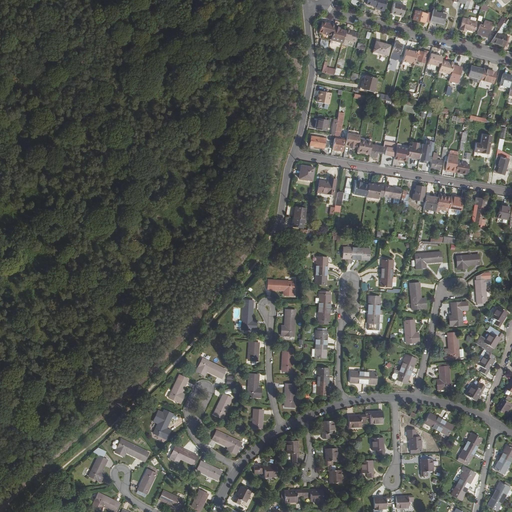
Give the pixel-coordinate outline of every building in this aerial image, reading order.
[(384,12),(386,0),(367,0),(366,5),(376,7),(378,8),(377,10),(384,12)] [(462,0),(461,3),(465,4),(464,8),(470,10),(473,0),(462,0)] [(405,6),(394,3),(392,13),(398,15),(402,16),(405,6)] [(432,13),(430,20),(443,24),(446,15),(442,14),(441,14),(435,12),(436,10),(433,10),(432,13)] [(425,22),(430,23),(430,20),(432,13),(428,12),(427,15),(415,11),(413,19),(425,23),(425,22)] [(499,29),(506,19),(502,17),(496,26),(499,29)] [(466,30),(474,32),(476,22),(462,18),(459,30),(465,32),(466,30)] [(499,29),(490,42),(506,46),(508,36),(500,34),(507,25),(506,24),(509,20),(506,18),(506,19),(499,29)] [(476,33),(479,34),(486,37),(491,23),(483,20),(481,25),(479,25),(476,33)] [(319,32),(332,36),(334,27),(335,25),(322,22),(319,32)] [(334,27),(332,36),(330,41),(342,44),(344,39),(346,30),(334,27)] [(346,30),(344,39),(356,42),(358,33),(352,32),(350,31),(351,30),(346,28),(346,30)] [(321,39),(320,46),(328,48),(330,41),(321,39)] [(381,42),(376,41),(373,51),(388,56),(390,46),(381,43),(381,42)] [(365,45),(358,43),(356,50),(363,52),(365,45)] [(394,43),(390,57),(398,59),(402,45),(394,43)] [(402,60),(402,61),(415,64),(415,61),(418,52),(406,48),(402,60)] [(418,52),(415,61),(424,63),(428,52),(424,51),(423,52),(418,51),(418,52)] [(430,54),(428,63),(440,67),(441,61),(442,60),(442,57),(430,54)] [(325,61),(322,73),(334,75),(335,70),(326,68),(328,62),(325,61)] [(440,67),(438,71),(451,74),(453,65),(454,63),(448,62),(448,63),(441,61),(440,67)] [(451,74),(449,81),(457,83),(461,67),(453,65),(451,74)] [(468,77),(480,80),(483,69),(483,68),(479,67),(479,68),(471,66),(468,77)] [(483,69),(480,80),(493,83),(495,73),(483,69)] [(500,85),(510,88),(511,85),(511,79),(511,76),(503,74),(500,85)] [(377,79),(365,76),(362,89),(373,92),(377,79)] [(330,93),(319,91),(317,102),(328,104),(330,93)] [(407,92),(404,104),(409,105),(411,97),(412,98),(413,93),(407,92)] [(337,120),(335,130),(341,131),(344,114),(338,113),(337,120)] [(327,121),(318,119),(316,129),(326,131),(327,121)] [(359,136),(347,134),(345,148),(349,148),(349,150),(357,152),(359,140),(359,136)] [(491,137),(482,135),(481,144),(476,143),(474,152),(488,154),(491,137)] [(325,139),(311,136),(309,146),(324,148),(329,148),(330,141),(325,140),(325,139)] [(334,139),(332,150),(342,152),(344,140),(334,139)] [(357,152),(369,154),(371,145),(371,142),(359,140),(357,152)] [(385,155),(394,157),(395,149),(396,143),(384,141),(383,147),(383,149),(386,150),(385,155)] [(422,144),(419,159),(419,162),(425,163),(425,161),(427,161),(428,156),(432,157),(433,153),(435,143),(431,142),(426,141),(426,144),(422,144)] [(371,145),(369,154),(369,156),(377,158),(377,153),(382,154),(383,149),(383,147),(371,145)] [(408,151),(407,157),(419,159),(420,152),(421,149),(409,147),(408,151)] [(394,157),(394,159),(406,162),(407,157),(408,151),(395,149),(394,157)] [(497,149),(493,172),(503,175),(504,171),(506,171),(507,169),(505,168),(509,155),(497,149)] [(432,157),(430,168),(440,170),(442,160),(436,159),(437,153),(433,153),(432,157)] [(445,171),(455,173),(455,172),(457,162),(458,156),(449,155),(449,157),(445,156),(445,159),(443,169),(445,170),(445,171)] [(457,162),(455,172),(462,173),(462,174),(465,175),(466,164),(457,162)] [(314,168),(301,166),(299,178),(303,179),(304,178),(312,179),(314,168)] [(328,182),(319,181),(317,192),(333,195),(336,180),(329,179),(328,182)] [(353,195),(366,197),(368,185),(362,184),(362,183),(355,182),(353,195)] [(368,185),(366,197),(378,199),(379,197),(382,198),(383,196),(384,187),(384,185),(381,185),(380,185),(380,186),(375,185),(375,184),(368,183),(368,185)] [(425,188),(416,186),(414,194),(413,194),(412,200),(417,201),(424,202),(425,196),(424,196),(425,188)] [(384,187),(383,196),(394,198),(399,199),(401,190),(395,189),(395,188),(390,187),(389,188),(384,187)] [(335,208),(334,211),(339,212),(340,206),(341,200),(348,201),(349,194),(344,193),(338,192),(337,198),(336,198),(335,208)] [(437,198),(436,209),(448,211),(449,209),(450,198),(444,197),(442,197),(442,195),(438,195),(437,198)] [(424,205),(423,209),(435,211),(436,209),(437,198),(425,196),(424,202),(424,205)] [(450,198),(449,209),(461,211),(463,199),(450,197),(450,198)] [(475,198),(471,224),(481,225),(482,219),(484,206),(485,206),(486,200),(475,198)] [(509,207),(502,206),(500,212),(498,212),(497,218),(506,219),(509,207)] [(295,207),(293,218),(304,220),(305,213),(306,209),(295,207)] [(304,223),(304,220),(293,218),(292,227),(303,228),(304,223)] [(357,248),(343,247),(343,259),(349,259),(349,257),(352,257),(352,259),(356,259),(357,248)] [(370,249),(357,248),(356,259),(361,260),(361,258),(364,258),(364,260),(370,260),(370,249)] [(415,254),(416,268),(424,268),(423,263),(426,263),(442,262),(441,252),(415,254)] [(457,256),(458,269),(465,269),(465,266),(467,265),(480,264),(479,255),(457,256)] [(317,257),(316,270),(328,271),(328,258),(317,257)] [(393,260),(382,260),(382,265),(384,266),(384,269),(382,269),(381,273),(393,274),(393,260)] [(316,270),(315,284),(327,284),(328,271),(316,270)] [(393,274),(381,273),(381,278),(383,278),(383,281),(381,281),(381,286),(392,287),(393,274)] [(476,281),(475,281),(477,303),(487,302),(485,284),(491,284),(490,273),(484,273),(476,277),(476,281)] [(284,291),(287,291),(286,295),(294,296),(295,282),(269,280),(268,290),(284,291)] [(413,309),(427,308),(426,301),(422,301),(421,299),(420,282),(410,283),(413,309)] [(330,294),(330,292),(321,291),(321,294),(320,294),(319,307),(330,308),(331,303),(329,303),(329,300),(331,300),(331,295),(330,294)] [(380,297),(369,296),(369,302),(370,302),(370,305),(368,305),(368,309),(380,310),(380,297)] [(461,302),(451,303),(453,316),(453,318),(449,318),(450,326),(463,324),(461,302)] [(242,330),(256,331),(256,323),(252,323),(252,321),(253,304),(243,304),(242,330)] [(494,324),(500,328),(502,324),(501,323),(507,312),(498,306),(492,317),(496,320),(494,324)] [(330,308),(319,307),(318,321),(319,321),(319,323),(328,324),(328,321),(330,321),(330,316),(328,316),(328,312),(330,312),(330,308)] [(296,310),(286,309),(285,326),(285,328),(282,328),(281,336),(294,336),(296,310)] [(380,310),(368,309),(368,314),(370,314),(370,317),(368,317),(367,323),(379,323),(379,322),(380,310)] [(509,313),(507,312),(501,323),(502,324),(509,313)] [(407,343),(420,342),(419,335),(416,335),(416,333),(415,320),(402,321),(403,325),(405,324),(407,343)] [(476,342),(492,353),(494,349),(493,348),(499,337),(501,339),(504,334),(497,330),(490,326),(487,330),(490,332),(486,339),(480,335),(476,342)] [(317,331),(316,345),(327,345),(327,341),(325,341),(326,337),(328,337),(328,332),(327,332),(327,329),(318,329),(318,331),(317,331)] [(448,333),(449,349),(449,351),(445,352),(445,359),(460,358),(459,357),(459,349),(457,332),(448,333)] [(501,339),(499,337),(493,348),(494,349),(495,349),(501,339)] [(260,343),(250,342),(249,360),(258,361),(260,343)] [(327,345),(316,345),(315,350),(315,357),(315,358),(327,358),(327,345)] [(293,349),(283,348),(282,371),(292,372),(293,349)] [(479,363),(486,351),(484,349),(476,361),(479,363)] [(479,363),(478,365),(482,368),(480,372),(486,376),(489,371),(487,370),(494,360),(493,359),(495,356),(486,351),(479,363)] [(401,367),(412,371),(414,367),(412,366),(413,363),(415,364),(417,359),(406,355),(401,367)] [(203,358),(196,371),(203,374),(205,370),(207,371),(222,378),(226,370),(203,358)] [(495,361),(494,360),(487,370),(489,371),(495,361)] [(439,367),(440,380),(437,380),(438,390),(451,389),(449,365),(439,365),(440,367),(439,367)] [(396,379),(407,383),(409,379),(407,378),(408,375),(410,376),(412,371),(401,367),(400,370),(398,374),(396,379)] [(317,381),(329,382),(329,377),(327,377),(327,374),(329,374),(330,368),(318,368),(317,381)] [(364,372),(350,371),(350,383),(355,383),(355,381),(359,381),(359,383),(363,383),(364,372)] [(377,373),(364,372),(363,383),(368,384),(368,382),(371,382),(371,384),(377,384),(377,373)] [(248,396),(261,397),(261,390),(258,390),(258,388),(259,375),(250,374),(248,396)] [(169,398),(181,403),(184,397),(181,395),(182,393),(189,379),(180,375),(169,398)] [(226,384),(235,385),(235,376),(227,376),(226,384)] [(466,395),(477,401),(479,398),(477,397),(481,391),(483,392),(486,386),(485,386),(486,383),(482,380),(477,387),(472,384),(466,395)] [(317,394),(328,395),(328,389),(326,389),(327,386),(329,386),(329,382),(317,381),(317,387),(317,394)] [(296,384),(286,384),(285,407),(295,407),(296,384)] [(232,398),(224,394),(214,414),(223,419),(232,398)] [(508,415),(511,408),(511,403),(506,399),(504,398),(503,399),(504,400),(501,406),(499,405),(497,408),(508,415)] [(264,410),(254,409),(253,428),(262,428),(264,410)] [(153,433),(166,439),(170,433),(165,431),(167,428),(173,414),(165,410),(153,433)] [(383,424),(383,411),(379,411),(379,413),(372,413),(372,412),(370,412),(371,415),(371,424),(383,424)] [(434,416),(430,413),(425,423),(436,430),(442,420),(438,417),(437,419),(434,417),(434,416)] [(361,428),(361,423),(366,423),(366,415),(365,415),(360,415),(359,417),(352,417),(352,415),(348,415),(349,428),(361,428)] [(442,420),(436,430),(448,436),(453,426),(448,423),(447,425),(445,423),(445,422),(442,420)] [(335,421),(324,421),(324,434),(322,434),(322,439),(329,439),(329,434),(335,434),(335,421)] [(217,431),(213,440),(229,447),(231,448),(230,451),(236,454),(242,442),(217,431)] [(482,439),(472,433),(465,445),(475,451),(477,447),(476,446),(477,443),(479,444),(482,439)] [(408,439),(410,439),(411,446),(409,446),(409,450),(411,450),(411,453),(420,453),(419,449),(422,449),(421,437),(412,437),(408,437),(408,439)] [(378,455),(385,455),(385,450),(383,450),(382,438),(371,438),(372,450),(378,450),(378,455)] [(122,439),(115,452),(122,455),(124,451),(126,452),(141,459),(145,451),(122,439)] [(292,464),(300,463),(299,453),(298,453),(297,441),(286,441),(286,454),(292,454),(292,464)] [(475,451),(465,445),(457,460),(466,464),(467,462),(469,462),(472,457),(470,457),(472,454),(473,455),(475,451)] [(503,453),(500,457),(511,462),(511,459),(511,448),(508,446),(507,445),(504,450),(506,451),(504,454),(503,453)] [(198,457),(176,446),(172,455),(173,455),(180,459),(194,465),(198,457)] [(95,453),(99,455),(99,456),(103,458),(106,451),(98,448),(95,453)] [(342,470),(335,470),(335,466),(333,466),(333,461),(338,461),(338,448),(325,449),(325,453),(327,452),(327,460),(325,460),(325,466),(328,466),(329,472),(331,472),(331,479),(329,479),(329,483),(342,482),(342,470)] [(89,476),(101,482),(104,475),(101,474),(102,472),(108,460),(103,458),(99,456),(89,476)] [(497,464),(494,468),(504,474),(511,462),(500,457),(498,461),(500,462),(498,465),(497,464)] [(420,463),(423,463),(423,470),(421,470),(421,471),(424,471),(434,471),(433,458),(420,459),(420,463)] [(367,478),(374,477),(374,473),(372,473),(372,460),(360,461),(361,473),(367,473),(367,478)] [(221,471),(201,461),(197,470),(217,480),(221,471)] [(277,477),(276,464),(272,464),(272,467),(265,467),(265,465),(259,465),(259,467),(254,467),(254,473),(264,473),(264,478),(277,477)] [(466,468),(458,483),(468,489),(470,484),(468,483),(470,481),(471,482),(476,474),(466,468)] [(157,474),(148,469),(138,490),(147,494),(157,474)] [(496,490),(494,494),(504,499),(510,487),(500,482),(497,487),(499,488),(498,491),(496,490)] [(458,483),(451,495),(461,500),(464,495),(462,494),(464,491),(466,492),(468,489),(458,483)] [(252,492),(242,487),(237,498),(235,497),(233,501),(239,505),(241,500),(246,503),(252,492)] [(284,492),(285,503),(298,502),(297,496),(302,496),(301,489),(297,490),(297,492),(284,492)] [(301,489),(302,496),(310,496),(310,498),(310,502),(323,501),(323,500),(322,493),(322,491),(322,489),(301,489)] [(164,490),(160,499),(171,505),(173,506),(172,509),(178,511),(184,500),(164,490)] [(208,494),(200,490),(192,506),(201,510),(208,494)] [(116,511),(121,503),(99,493),(91,509),(97,511),(99,511),(102,506),(115,511),(116,511)] [(487,505),(497,511),(504,499),(494,494),(487,505)] [(413,502),(413,495),(407,496),(407,497),(400,498),(400,496),(396,496),(396,509),(409,508),(409,502),(413,502)] [(387,509),(387,507),(392,507),(391,496),(385,497),(385,498),(378,499),(378,497),(374,497),(374,510),(387,509)]
